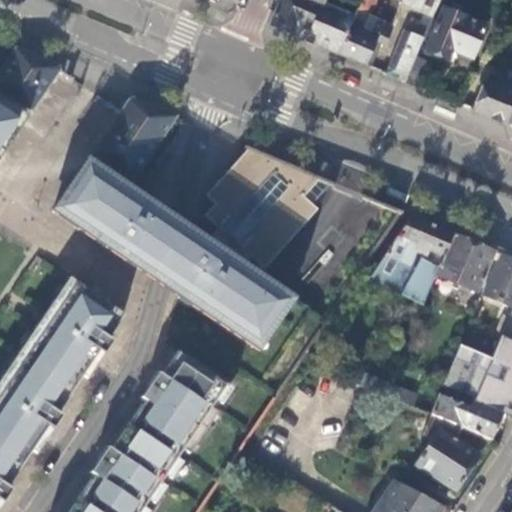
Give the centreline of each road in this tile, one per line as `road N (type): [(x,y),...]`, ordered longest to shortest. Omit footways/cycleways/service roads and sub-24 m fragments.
road 1 (residential): [(219,90),(144,339),(29,511)]
road 2 (tertiary): [(219,90),(511,212)]
road 3 (tertiary): [(511,175),(235,56)]
road 4 (tertiary): [(4,0),(219,90)]
road 5 (tertiary): [(235,56),(94,0)]
